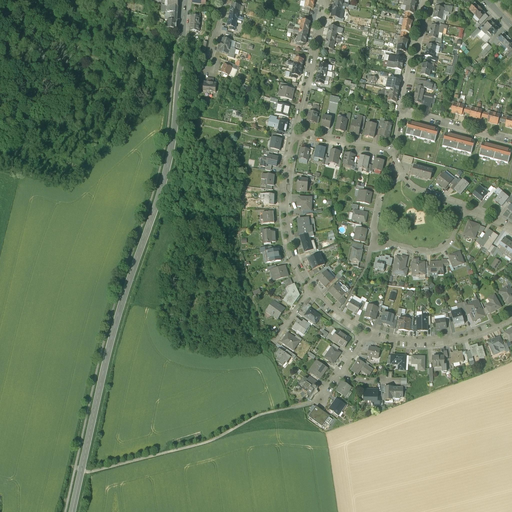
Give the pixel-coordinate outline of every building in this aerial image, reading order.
[(178,0),(167,0),(167,3),(169,3),(168,8),(178,9),(178,0)] [(314,4),(306,2),(305,8),(304,10),(304,11),(309,12),(310,9),(313,10),(314,4)] [(236,3),(235,6),(232,5),(231,11),(239,13),(240,7),(241,4),(236,3)] [(475,5),(469,11),(474,16),(480,10),(478,7),(478,8),(475,5)] [(178,9),(168,8),(162,6),(161,14),(166,14),(166,18),(165,21),(167,22),(168,22),(177,22),(178,9)] [(341,10),(333,8),(332,14),(335,14),(334,17),(340,18),(340,16),(341,10)] [(480,10),(474,16),(479,21),(485,15),(482,11),(480,10)] [(442,15),(434,13),(433,19),(436,20),(435,22),(440,23),(441,21),(441,19),(442,15)] [(195,16),(195,18),(191,17),(191,27),(200,28),(200,18),(198,18),(198,16),(195,16)] [(308,19),(302,18),(302,20),(301,26),(309,28),(310,22),(307,22),(308,19)] [(177,22),(168,22),(168,25),(168,30),(177,31),(177,22)] [(237,23),(229,22),(227,27),(230,28),(230,31),(235,32),(237,23)] [(490,22),(485,28),(486,30),(489,32),(494,26),(490,22)] [(338,25),(333,24),(332,27),(329,26),(328,32),(336,34),(337,28),(338,25)] [(446,27),(440,25),(439,28),(438,34),(442,35),(443,30),(446,30),(446,27)] [(494,26),(489,32),(493,36),(496,32),(498,30),(494,26)] [(481,31),(478,34),(476,37),(480,41),(485,35),(483,33),(481,31)] [(502,37),(498,41),(503,45),(508,39),(504,35),(502,37)] [(306,39),(298,37),(298,40),(297,42),(296,45),(302,46),(302,44),(305,44),(306,39)] [(511,42),(508,39),(503,45),(507,49),(510,45),(511,43),(511,42)] [(231,42),(223,40),(222,47),(230,49),(231,42)] [(334,45),(326,43),(325,48),(327,49),(327,52),(332,53),(333,50),(334,45)] [(230,49),(222,47),(220,54),(228,56),(230,49)] [(234,50),(230,49),(228,56),(228,58),(234,60),(236,50),(234,50)] [(301,56),(296,55),(295,58),(294,63),(294,64),(302,65),(303,60),(301,59),(301,56)] [(328,62),(323,61),(323,64),(320,63),(319,69),(327,71),(328,65),(328,62)] [(229,67),(226,65),(226,66),(225,66),(222,73),(228,76),(232,68),(229,67)] [(448,65),(446,73),(455,75),(457,68),(448,65)] [(237,71),(234,70),(232,68),(228,76),(234,79),(237,71)] [(291,77),(296,78),(297,76),(300,76),(301,71),(293,69),(292,73),(292,75),(291,77)] [(325,76),(318,74),(316,80),(316,83),(324,84),(325,80),(325,76)] [(214,81),(207,80),(207,85),(204,84),(204,85),(204,91),(204,94),(206,94),(207,95),(213,95),(216,95),(216,94),(217,88),(217,85),(214,85),(214,81)] [(397,81),(393,80),(392,80),(390,90),(398,92),(401,81),(397,81)] [(433,84),(425,83),(425,86),(418,84),(418,87),(424,89),(427,89),(426,90),(431,91),(433,84)] [(290,88),(281,86),(280,90),(283,91),(281,98),(292,100),(295,90),(290,88)] [(418,87),(416,87),(415,95),(428,98),(429,95),(423,94),(424,89),(418,87)] [(428,98),(415,95),(413,103),(421,105),(422,100),(428,101),(428,98)] [(460,100),(458,105),(454,104),(453,105),(450,104),(449,110),(452,111),(451,114),(461,116),(462,116),(463,116),(464,114),(465,114),(466,109),(464,108),(464,107),(461,106),(462,101),(460,100)] [(291,106),(279,104),(278,110),(277,110),(276,114),(288,117),(291,106)] [(478,105),(476,110),(472,109),(471,110),(469,109),(468,109),(467,114),(470,115),(469,118),(479,121),(480,120),(481,121),(482,118),(483,119),(484,113),(483,113),(482,112),(482,111),(479,111),(480,106),(478,105)] [(498,110),(495,110),(494,114),(490,113),(489,113),(489,114),(487,114),(486,114),(485,119),(488,120),(487,123),(497,126),(497,125),(499,125),(500,123),(501,123),(502,118),(499,117),(500,116),(497,115),(498,110)] [(317,113),(309,112),(307,121),(315,123),(317,117),(317,113)] [(332,118),(323,116),(321,128),(329,129),(332,118)] [(352,123),(350,134),(358,136),(360,128),(362,118),(358,117),(357,124),(352,123)] [(346,120),(338,118),(335,131),(344,133),(347,120),(346,120)] [(511,119),(508,118),(507,118),(507,119),(505,119),(504,118),(503,124),(506,124),(505,128),(511,129),(511,119)] [(286,123),(279,121),(279,122),(276,121),(270,120),(268,127),(273,128),(274,125),(279,126),(277,132),(283,133),(285,134),(286,128),(285,127),(286,123)] [(384,122),(382,128),(380,137),(388,139),(392,125),(384,123),(384,122)] [(424,126),(409,122),(407,131),(421,135),(424,126)] [(368,123),(365,137),(372,139),(374,129),(375,125),(368,123)] [(438,130),(424,126),(421,135),(436,139),(438,130)] [(421,135),(407,131),(406,136),(420,139),(421,135)] [(460,138),(445,134),(443,143),(458,146),(460,138)] [(436,139),(421,135),(420,139),(435,143),(436,139)] [(279,139),(273,138),(273,139),(271,150),(278,151),(279,151),(282,140),(279,139)] [(474,141),(460,138),(458,146),(472,150),(474,141)] [(458,146),(443,143),(442,147),(457,151),(458,146)] [(497,147),(482,143),(480,152),(494,156),(497,147)] [(472,150),(458,146),(457,151),(471,155),(472,150)] [(325,149),(317,147),(314,158),(323,160),(324,154),(325,149)] [(511,151),(497,147),(494,156),(509,160),(511,151)] [(307,150),(301,149),(299,159),(308,161),(309,155),(310,150),(307,150)] [(340,152),(331,150),(328,163),(336,165),(337,165),(338,161),(340,152)] [(494,156),(480,152),(479,157),(493,160),(494,156)] [(354,156),(346,154),(344,163),(347,163),(348,165),(352,166),(353,162),(354,156)] [(369,158),(360,156),(358,166),(357,169),(358,169),(366,170),(366,171),(367,165),(369,158)] [(413,159),(404,156),(402,162),(412,164),(413,159)] [(509,160),(494,156),(493,160),(508,164),(509,160)] [(272,158),(268,157),(267,161),(266,166),(272,167),(276,168),(278,159),(272,158)] [(383,161),(375,159),(373,167),(372,170),(373,170),(381,172),(383,161)] [(432,171),(414,167),(412,176),(430,180),(432,171)] [(452,182),(443,174),(436,183),(445,190),(451,184),(453,182),(452,182)] [(275,176),(262,175),(262,180),(267,181),(266,186),(272,187),(273,181),(274,181),(275,176)] [(306,180),(299,179),(299,183),(298,183),(297,191),(302,192),(302,188),(307,189),(308,180),(306,180)] [(457,186),(454,190),(461,196),(469,185),(463,180),(457,186)] [(488,193),(480,186),(473,195),(481,201),(488,193)] [(495,192),(499,196),(502,193),(504,190),(499,186),(495,192)] [(363,191),(360,190),(360,191),(357,202),(369,205),(372,193),(363,191)] [(499,196),(494,202),(501,207),(506,201),(508,198),(502,193),(499,196)] [(274,196),(260,195),(260,200),(265,200),(264,206),(273,207),(274,196)] [(312,199),(303,198),(303,211),(311,211),(312,199)] [(367,213),(354,211),(352,221),(365,223),(367,213)] [(274,213),(262,213),(263,218),(260,218),(261,225),(274,224),(274,213)] [(306,220),(297,221),(299,230),(310,229),(310,227),(309,220),(306,220)] [(479,227),(469,223),(465,236),(474,239),(477,232),(479,227)] [(361,229),(357,228),(356,229),(354,241),(364,243),(367,230),(361,229)] [(482,239),(478,245),(483,248),(493,233),(488,230),(482,239)] [(270,231),(263,232),(263,235),(265,235),(265,240),(264,241),(264,245),(271,245),(271,244),(276,243),(275,232),(270,232),(270,231)] [(334,231),(328,233),(331,241),(337,239),(334,231)] [(493,233),(483,248),(488,252),(492,246),(498,237),(493,233)] [(310,238),(301,241),(305,253),(310,251),(313,250),(311,243),(310,238)] [(497,250),(496,250),(497,250),(503,254),(511,260),(511,259),(511,243),(504,238),(497,250)] [(362,251),(353,249),(354,249),(351,261),(350,261),(352,262),(359,263),(360,263),(363,251),(362,251)] [(268,252),(265,253),(267,264),(280,261),(279,250),(268,252)] [(460,253),(448,257),(452,266),(453,268),(464,264),(460,253)] [(315,256),(308,260),(313,271),(320,268),(325,265),(320,255),(320,254),(315,256)] [(385,258),(381,257),(381,259),(376,258),(374,268),(378,269),(378,270),(379,271),(384,272),(386,265),(388,266),(390,259),(390,257),(385,256),(385,258)] [(401,258),(396,257),(393,271),(399,272),(398,275),(403,276),(405,269),(405,266),(404,266),(406,258),(402,257),(401,258)] [(424,263),(419,263),(418,261),(418,260),(417,260),(414,260),(413,260),(413,261),(414,267),(412,267),(413,276),(418,276),(419,276),(420,279),(425,279),(425,269),(424,263)] [(500,263),(496,260),(491,267),(495,270),(500,263)] [(442,263),(430,263),(431,268),(431,273),(431,274),(438,273),(439,273),(439,271),(443,271),(443,267),(445,267),(444,263),(442,263)] [(274,270),(271,272),(273,278),(274,277),(275,281),(288,277),(285,267),(274,270)] [(327,274),(326,272),(323,274),(318,280),(326,288),(331,283),(334,281),(333,281),(327,274)] [(290,293),(284,302),(291,307),(296,300),(296,301),(299,296),(294,285),(293,286),(288,288),(290,293)] [(341,289),(337,286),(330,293),(338,302),(338,301),(343,297),(346,294),(345,294),(341,289)] [(511,291),(510,288),(510,287),(509,288),(500,294),(503,298),(503,299),(508,305),(511,302),(511,291)] [(501,308),(494,295),(489,298),(492,303),(486,306),(487,308),(488,309),(488,310),(490,313),(490,314),(501,308)] [(362,301),(355,297),(352,301),(360,305),(362,301)] [(350,304),(347,309),(357,314),(359,310),(360,309),(359,309),(361,306),(360,305),(352,301),(352,300),(350,304)] [(285,310),(274,302),(267,311),(273,315),(272,317),(273,317),(273,316),(278,320),(285,310)] [(468,306),(467,307),(471,314),(474,321),(484,316),(477,302),(468,306)] [(378,308),(368,305),(364,317),(375,321),(378,312),(378,309),(378,308)] [(310,309),(308,312),(307,312),(304,317),(314,324),(318,319),(319,320),(321,317),(314,312),(310,309)] [(461,311),(451,314),(455,327),(464,324),(462,316),(461,311)] [(394,316),(383,313),(382,318),(381,324),(390,326),(391,326),(393,321),(394,316)] [(427,318),(427,317),(417,317),(417,327),(417,331),(427,331),(427,325),(427,318)] [(410,320),(400,319),(398,330),(408,331),(410,320)] [(445,319),(435,320),(437,330),(447,329),(445,319)] [(304,324),(298,320),(292,329),(296,332),(298,330),(304,334),(309,328),(304,324)] [(339,331),(332,340),(344,348),(350,339),(339,331)] [(295,339),(288,334),(282,343),(293,351),(296,347),(297,347),(300,343),(295,339)] [(500,337),(488,342),(494,355),(500,352),(498,349),(504,346),(500,337)] [(477,345),(469,347),(470,351),(472,356),(478,354),(480,359),(485,357),(482,346),(478,348),(477,345)] [(337,351),(332,348),(325,358),(333,364),(341,354),(337,351)] [(378,349),(372,348),(370,348),(367,356),(378,359),(380,350),(378,350),(378,349)] [(285,353),(280,350),(275,356),(278,357),(276,360),(280,362),(279,364),(283,367),(285,363),(287,364),(288,363),(287,363),(291,358),(294,360),(296,357),(287,350),(285,353)] [(462,352),(450,354),(451,359),(452,364),(463,362),(462,352)] [(406,357),(392,356),(392,364),(399,365),(399,370),(405,371),(406,357)] [(444,356),(432,357),(433,367),(442,367),(444,367),(444,365),(444,358),(444,356)] [(425,357),(412,357),(412,365),(419,365),(419,371),(425,371),(425,357)] [(328,369),(317,361),(313,368),(315,370),(312,375),(319,379),(320,380),(328,369)] [(373,370),(367,366),(365,365),(366,365),(363,363),(362,363),(361,362),(359,364),(356,362),(351,370),(356,374),(359,370),(369,376),(373,370)] [(310,377),(308,380),(315,385),(317,382),(310,377)] [(315,385),(308,380),(302,388),(311,394),(312,394),(315,389),(317,386),(315,385)] [(351,388),(343,382),(336,392),(345,397),(351,388)] [(401,388),(385,388),(385,395),(384,395),(384,401),(393,401),(393,398),(403,399),(403,393),(403,390),(403,388),(401,388)] [(315,389),(312,394),(311,394),(307,400),(310,401),(311,401),(314,397),(318,393),(317,390),(316,390),(315,389)] [(378,391),(364,390),(364,401),(369,401),(369,399),(372,399),(372,405),(371,405),(371,406),(373,406),(377,406),(378,397),(378,391)] [(336,399),(333,404),(334,405),(331,411),(333,412),(333,413),(334,414),(334,413),(337,415),(340,411),(341,412),(346,405),(336,399)] [(322,413),(315,408),(312,413),(313,413),(310,417),(314,421),(314,420),(323,426),(329,418),(322,413)]
